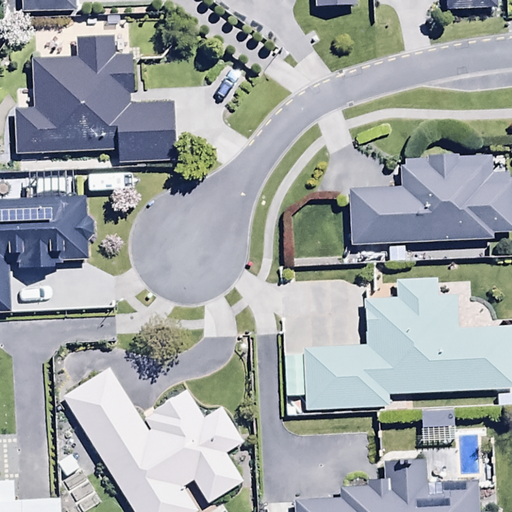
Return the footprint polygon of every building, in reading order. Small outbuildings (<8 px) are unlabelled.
[(18,0),(19,15),(74,14),(73,0),(18,0)] [(314,0),(315,10),(354,9),(353,0),(314,0)] [(440,0),(441,14),(493,12),(492,0),(440,0)] [(11,111),(13,156),(116,153),(116,168),(173,166),(171,105),(133,106),(132,58),(112,58),(111,39),(76,40),(76,60),(29,61),(30,110),(11,111)] [(399,191),(348,193),(350,249),(387,247),(388,263),(407,262),(406,248),(494,244),(493,235),(511,233),(511,179),(490,180),(489,159),(451,161),(451,156),(397,158),(399,191)] [(84,201),(0,203),(0,314),(8,315),(6,265),(17,265),(18,270),(58,269),(57,263),(86,263),(85,239),(92,239),(91,221),(84,221),(84,201)] [(302,399),(303,413),(386,410),(385,398),(511,392),(511,329),(458,331),(456,300),(438,300),(437,281),(394,282),(394,301),(362,302),(364,347),(302,350),(302,356),(284,357),(285,399),(302,399)] [(108,370),(60,399),(129,511),(196,511),(183,490),(191,485),(205,507),(241,485),(224,456),(241,445),(220,410),(202,420),(185,393),(139,421),(108,370)] [(294,506),(294,511),(476,511),(475,484),(427,486),(425,464),(383,466),(384,483),(365,484),(366,492),(339,493),(340,503),(294,506)] [(0,511),(60,511),(61,502),(13,502),(13,484),(0,483),(0,511)]
